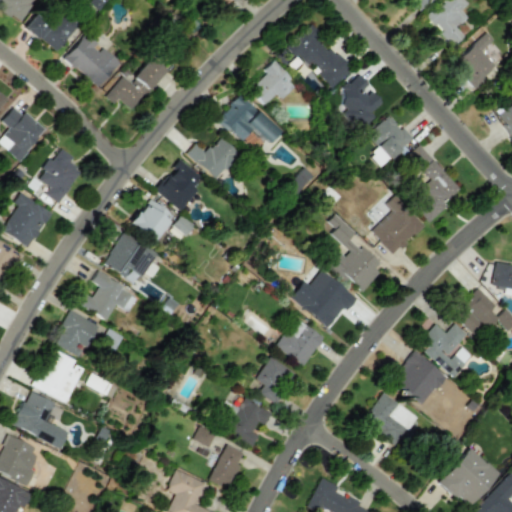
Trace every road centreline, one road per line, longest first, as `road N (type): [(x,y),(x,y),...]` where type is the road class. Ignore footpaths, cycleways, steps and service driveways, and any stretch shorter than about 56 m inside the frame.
road 1 (residential): [(0,358),(53,266),(125,167),(212,69),(289,0)]
road 2 (residential): [(252,511),(303,423),(386,311),(511,191)]
road 3 (residential): [(337,0),(511,193)]
road 4 (residential): [(0,52),(125,167)]
road 5 (residential): [(423,511),(303,423)]
